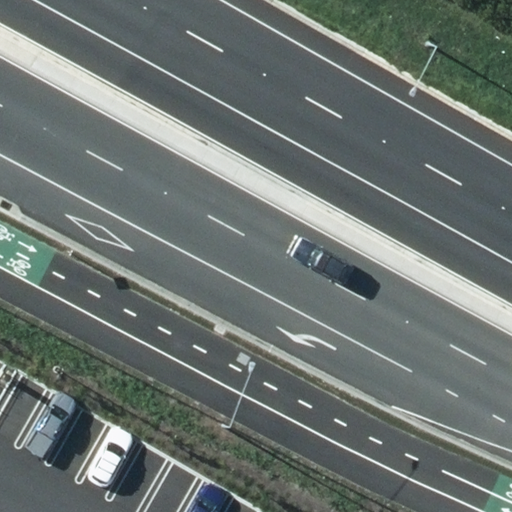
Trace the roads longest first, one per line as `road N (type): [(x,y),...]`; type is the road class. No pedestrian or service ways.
road 1 (primary): [(511,383),(0,106)]
road 2 (primary): [(109,0),(511,223)]
